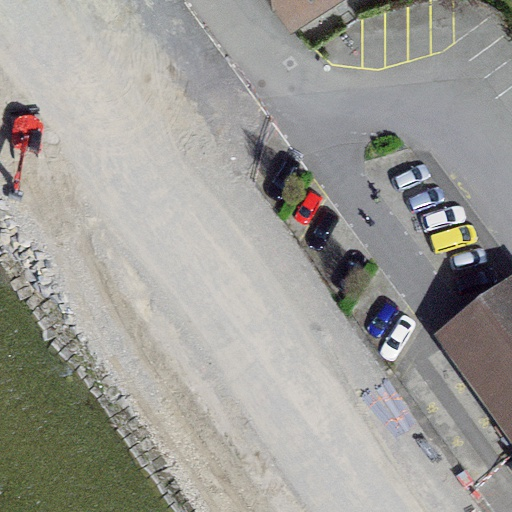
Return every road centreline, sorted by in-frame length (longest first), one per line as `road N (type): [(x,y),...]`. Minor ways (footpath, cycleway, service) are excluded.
road 1 (unknown): [(43,0),(410,511)]
road 2 (residential): [(511,209),(433,118),(284,97),(219,0)]
